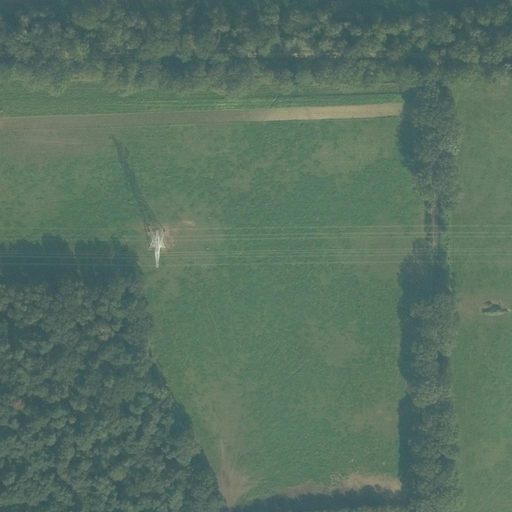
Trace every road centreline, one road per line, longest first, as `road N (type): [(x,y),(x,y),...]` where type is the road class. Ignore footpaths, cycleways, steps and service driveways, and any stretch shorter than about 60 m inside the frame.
road 1 (track): [(511,59),(0,59)]
road 2 (track): [(432,511),(430,54)]
